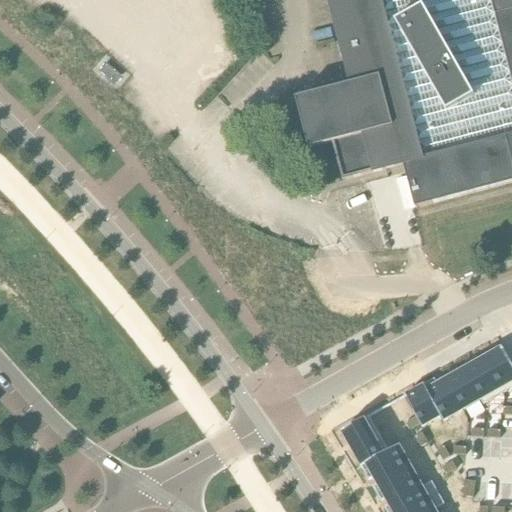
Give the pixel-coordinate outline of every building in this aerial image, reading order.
[(511,0),(332,0),(354,85),(298,100),(298,101),(311,150),(334,144),(344,182),(406,166),(406,169),(408,174),(417,209),(511,184),(511,0)] [(105,65),(98,73),(113,85),(120,77),(105,65)] [(511,364),(503,348),(483,359),(504,395),(511,390),(511,364)] [(483,359),(464,370),(482,401),(484,406),(504,395),(483,359)] [(464,370),(446,380),(464,412),(482,401),(464,370)] [(435,380),(424,387),(442,418),(444,423),(464,412),(446,380),(438,385),(435,380)] [(424,387),(405,397),(423,429),(442,418),(424,387)] [(369,417),(343,433),(362,468),(389,453),(369,417)] [(417,418),(406,424),(410,431),(421,425),(417,418)] [(472,430),(472,438),(484,439),(485,431),(472,430)] [(491,431),(491,439),(501,440),(501,432),(491,431)] [(423,434),(416,438),(421,448),(429,444),(423,434)] [(389,453),(362,468),(370,482),(374,479),(378,486),(412,467),(400,446),(389,453)] [(444,447),(437,451),(443,462),(450,458),(444,447)] [(454,448),(454,456),(456,456),(466,456),(466,448),(454,448)] [(453,463),(443,469),(446,476),(457,470),(453,463)] [(378,486),(374,489),(382,503),(386,500),(390,507),(424,489),(423,488),(412,468),(378,487),(378,486)] [(464,481),(463,490),(475,491),(476,484),(476,483),(464,481)] [(390,507),(386,510),(386,511),(430,511),(435,509),(436,510),(445,505),(432,483),(423,488),(424,489),(390,507)] [(463,490),(462,497),(474,499),(475,491),(463,490)]
